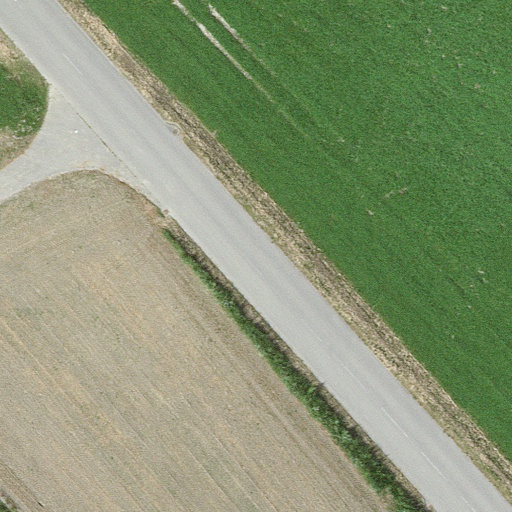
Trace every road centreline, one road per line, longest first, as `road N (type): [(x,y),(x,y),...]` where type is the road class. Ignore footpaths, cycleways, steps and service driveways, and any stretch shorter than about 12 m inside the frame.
road 1 (unclassified): [(474,511),(14,0)]
road 2 (track): [(124,122),(0,188)]
